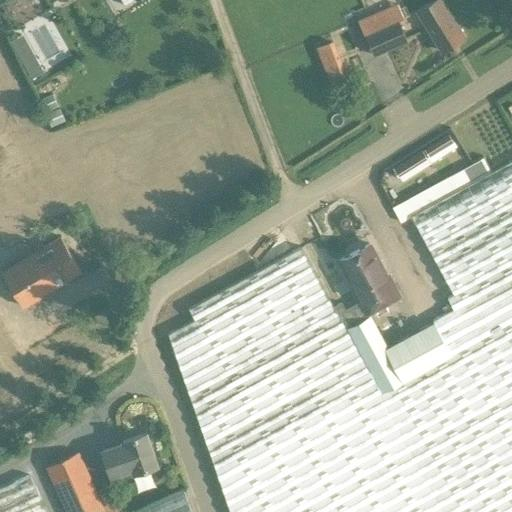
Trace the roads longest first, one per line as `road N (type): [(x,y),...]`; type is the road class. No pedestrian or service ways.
road 1 (unclassified): [(511,67),(291,205)]
road 2 (unclassified): [(291,205),(150,302),(141,333),(154,369)]
road 3 (unclassified): [(291,205),(213,0)]
road 4 (unclassified): [(154,369),(0,475)]
road 5 (unclassified): [(207,511),(154,369)]
